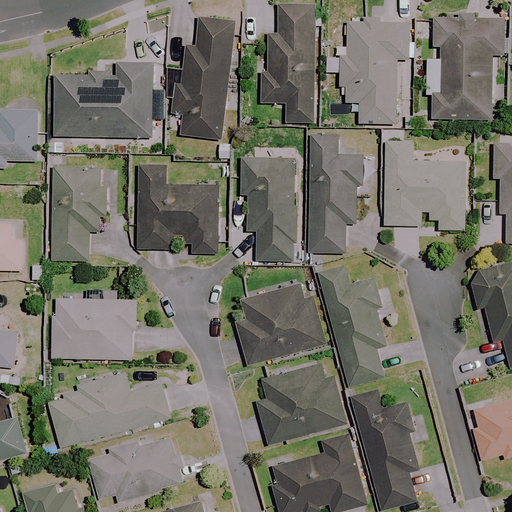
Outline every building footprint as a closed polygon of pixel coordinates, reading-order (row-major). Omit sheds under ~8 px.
[(314,125),(318,7),(284,6),(283,37),(270,36),(269,75),(264,75),(263,104),(288,105),(287,124),(314,125)] [(507,21),(436,17),(434,48),(444,49),(440,119),(489,122),(493,56),(505,57),(507,21)] [(233,23),(198,20),(196,49),(187,49),(184,85),(177,85),(175,114),(186,115),(184,137),(224,140),(233,23)] [(409,61),(410,26),(349,24),(348,58),(342,58),(341,87),(348,87),(347,104),(361,104),(361,124),(395,125),(397,61),(409,61)] [(154,138),(153,65),(107,65),(107,77),(58,77),(58,138),(154,138)] [(37,162),(37,111),(0,110),(0,169),(9,170),(9,162),(37,162)] [(345,222),(359,222),(360,185),(362,185),(363,158),(340,158),(340,139),(311,139),(309,254),(344,254),(345,222)] [(423,227),(424,214),(430,215),(430,221),(440,221),(440,231),(464,232),(467,164),(414,162),(415,142),(386,141),(383,226),(423,227)] [(511,146),(496,146),(496,180),(505,180),(504,245),(511,244),(511,146)] [(294,262),(297,159),(234,157),(233,195),(249,195),(248,232),(259,232),(258,261),(294,262)] [(170,168),(142,167),(138,250),(217,254),(220,188),(169,186),(170,168)] [(103,216),(106,217),(107,188),(99,188),(99,170),(55,169),(53,261),(89,262),(90,233),(102,233),(103,216)] [(0,272),(26,273),(27,241),(17,240),(18,225),(0,224),(0,272)] [(511,265),(468,276),(476,310),(485,308),(493,343),(503,341),(510,369),(511,368),(511,265)] [(352,286),(347,267),(321,274),(350,388),(384,379),(376,349),(389,345),(372,281),(352,286)] [(305,302),(301,287),(243,303),(248,322),(238,325),(249,367),(327,346),(315,299),(305,302)] [(136,361),(138,299),(56,297),(54,359),(136,361)] [(0,384),(13,386),(14,369),(18,334),(0,331),(0,384)] [(348,425),(332,362),(262,380),(268,401),(258,403),(269,445),(348,425)] [(133,393),(128,374),(64,391),(67,400),(50,404),(62,448),(171,419),(162,385),(133,393)] [(387,410),(382,391),(353,399),(381,511),(416,503),(409,473),(419,470),(410,437),(414,436),(406,405),(387,410)] [(511,401),(472,411),(483,459),(504,454),(505,459),(511,457),(511,401)] [(0,462),(27,455),(18,419),(2,424),(0,415),(0,462)] [(274,485),(280,511),(299,511),(304,511),(322,511),(322,507),(331,504),(332,511),(342,511),(367,506),(350,436),(323,443),(326,453),(277,465),(281,483),(274,485)] [(182,471),(186,470),(181,452),(177,453),(172,437),(146,444),(145,439),(108,449),(110,455),(90,461),(101,501),(113,498),(115,504),(185,484),(182,471)] [(58,497),(55,486),(25,493),(30,511),(84,511),(79,491),(58,497)]
